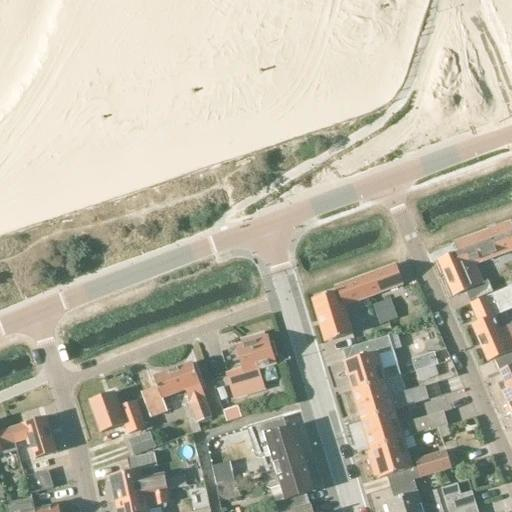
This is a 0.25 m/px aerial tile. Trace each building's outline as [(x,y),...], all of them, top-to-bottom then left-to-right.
[(98,0),(99,1),(132,9),(134,0),(98,0)] [(184,0),(197,12),(207,0),(184,0)] [(6,49),(4,58),(11,58),(11,59),(35,62),(41,12),(17,9),(17,10),(11,9),(10,18),(15,18),(14,24),(17,25),(15,44),(12,44),(11,50),(6,49)] [(209,43),(198,55),(224,79),(262,37),(234,12),(223,23),(235,33),(219,52),(209,43)] [(397,12),(365,24),(375,50),(407,38),(397,12)] [(290,17),(281,50),(305,57),(315,24),(290,17)] [(91,29),(64,66),(77,77),(85,66),(98,76),(118,49),(91,29)] [(162,39),(135,45),(142,78),(169,73),(162,39)] [(0,115),(26,81),(6,66),(1,62),(0,63),(0,115)] [(329,82),(314,88),(326,121),(379,102),(366,66),(351,71),(356,86),(333,95),(329,82)] [(253,112),(245,121),(271,141),(283,125),(271,116),(275,109),(280,102),(254,83),(249,89),(247,103),(257,105),(253,112)] [(50,84),(33,106),(61,126),(78,104),(50,84)] [(155,142),(142,147),(149,163),(192,145),(179,113),(148,126),(155,142)] [(0,189),(45,175),(34,142),(19,147),(23,159),(0,166),(0,189)] [(80,154),(75,188),(101,192),(105,158),(80,154)] [(5,207),(0,208),(0,237),(13,234),(5,207)] [(466,291),(466,292),(471,303),(494,293),(489,281),(485,283),(477,265),(511,251),(511,224),(455,243),(459,252),(439,260),(454,297),(466,291)] [(396,266),(337,288),(337,291),(312,300),(325,343),(352,335),(344,307),(403,286),(396,266)] [(501,330),(495,318),(511,310),(511,287),(472,304),(479,322),(473,325),(489,362),(496,359),(501,372),(511,366),(511,330),(503,329),(501,330)] [(395,319),(389,303),(377,307),(383,323),(395,319)] [(402,378),(399,366),(382,371),(378,356),(394,351),(390,337),(351,349),(354,359),(344,362),(353,392),(386,382),(402,378)] [(265,390),(259,370),(276,365),(268,338),(237,347),(244,370),(227,375),(235,399),(265,390)] [(437,366),(434,355),(426,357),(429,368),(437,366)] [(158,388),(143,394),(152,418),(168,412),(163,400),(186,391),(191,404),(190,404),(197,424),(212,419),(205,399),(206,398),(202,387),(194,364),(155,378),(158,387),(158,388)] [(511,366),(501,372),(505,382),(499,385),(511,414),(511,366)] [(428,379),(425,371),(417,374),(419,382),(428,379)] [(386,382),(353,392),(362,421),(395,411),(430,400),(426,387),(401,394),(401,396),(391,400),(386,382)] [(128,436),(146,430),(137,402),(120,408),(115,393),(90,402),(102,434),(126,426),(128,436)] [(414,437),(448,427),(444,413),(409,423),(411,429),(406,430),(404,421),(398,423),(395,411),(362,421),(370,450),(414,437)] [(24,426),(11,430),(15,443),(28,439),(30,445),(32,444),(37,460),(58,454),(47,418),(23,425),(24,426)] [(284,418),(248,429),(257,458),(265,460),(272,461),(273,461),(277,473),(278,476),(290,472),(288,465),(293,463),(290,455),(302,452),(294,427),(288,429),(285,420),(284,418)] [(18,451),(15,443),(11,430),(0,433),(0,454),(3,453),(4,455),(18,451)] [(135,457),(157,449),(151,434),(129,441),(135,457)] [(416,462),(417,467),(412,469),(407,450),(417,447),(414,437),(370,450),(371,452),(367,453),(374,478),(378,476),(379,479),(387,477),(391,487),(415,480),(452,469),(446,452),(416,462)] [(267,476),(266,478),(269,489),(272,490),(282,487),(286,500),(276,504),(279,511),(288,511),(309,506),(306,495),(306,494),(314,491),(313,489),(316,485),(314,478),(309,477),(305,464),(302,452),(290,455),(293,463),(288,465),(290,472),(278,476),(277,473),(269,475),(267,476)] [(167,481),(166,478),(143,482),(141,470),(159,467),(156,454),(127,460),(130,472),(111,476),(116,503),(169,492),(167,481)] [(230,466),(213,469),(216,485),(234,481),(230,466)] [(50,471),(27,478),(32,495),(54,489),(50,471)] [(185,477),(167,481),(169,492),(187,488),(185,477)] [(472,493),(462,496),(458,484),(431,492),(435,505),(423,509),(415,480),(391,487),(394,500),(387,502),(389,511),(450,511),(476,504),(472,493)] [(149,511),(149,509),(171,504),(169,492),(116,503),(118,511),(149,511)] [(34,499),(8,504),(9,511),(61,511),(60,506),(36,511),(34,499)]
